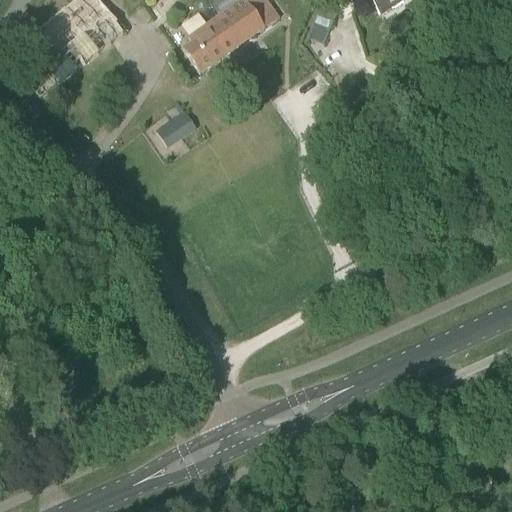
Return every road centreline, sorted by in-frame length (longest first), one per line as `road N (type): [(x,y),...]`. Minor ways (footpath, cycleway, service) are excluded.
road 1 (unclassified): [(237,425),(188,316),(126,221),(0,101)]
road 2 (track): [(213,371),(348,295),(357,271),(327,180),(349,104)]
road 3 (tertiary): [(353,390),(511,318)]
road 4 (tertiary): [(237,425),(156,465),(129,491)]
road 5 (tertiary): [(129,491),(246,446)]
road 6 (tertiary): [(353,390),(292,400),(237,425)]
road 7 (tertiary): [(246,446),(353,390)]
